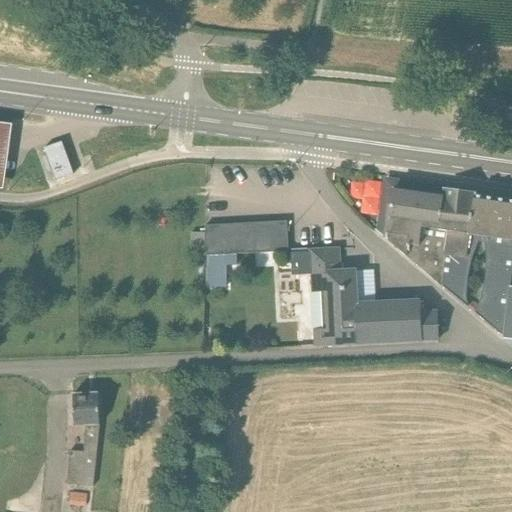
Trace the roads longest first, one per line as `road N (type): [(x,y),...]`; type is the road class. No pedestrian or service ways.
road 1 (unclassified): [(492,345),(0,367)]
road 2 (unclassified): [(492,345),(354,226),(315,177),(315,136)]
road 3 (primary): [(511,163),(315,136)]
road 4 (primary): [(174,116),(0,87)]
road 5 (primary): [(315,136),(190,118)]
